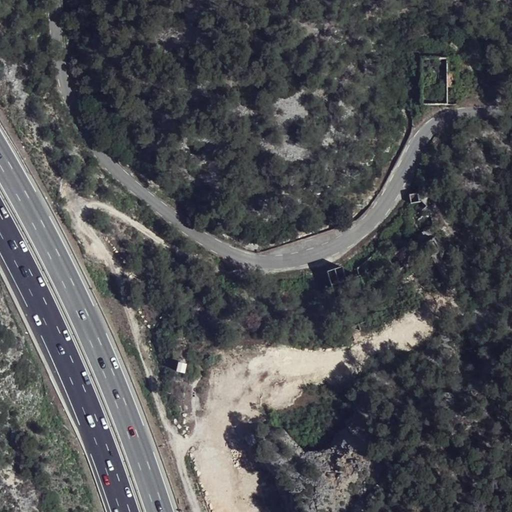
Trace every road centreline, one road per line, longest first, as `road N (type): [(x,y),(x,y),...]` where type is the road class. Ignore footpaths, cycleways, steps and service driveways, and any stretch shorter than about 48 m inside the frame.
road 1 (tertiary): [(46,0),(50,92),(136,190),(242,258),(325,250),(371,223),(417,142),(443,117),(511,114)]
road 2 (track): [(195,511),(124,294),(80,212),(85,203),(231,274),(242,258)]
road 3 (motorway): [(158,511),(85,325),(0,158)]
road 4 (motorway): [(0,236),(53,334),(123,511)]
